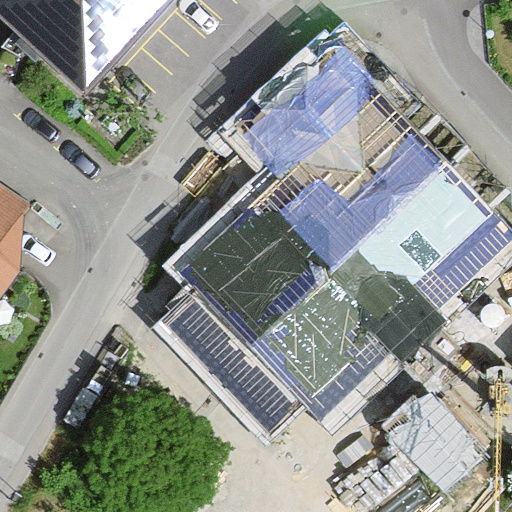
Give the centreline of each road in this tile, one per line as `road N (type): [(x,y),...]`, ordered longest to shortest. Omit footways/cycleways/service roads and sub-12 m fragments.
road 1 (residential): [(0,476),(73,371),(173,178),(277,56),(296,21)]
road 2 (residential): [(427,0),(444,74),(511,144)]
